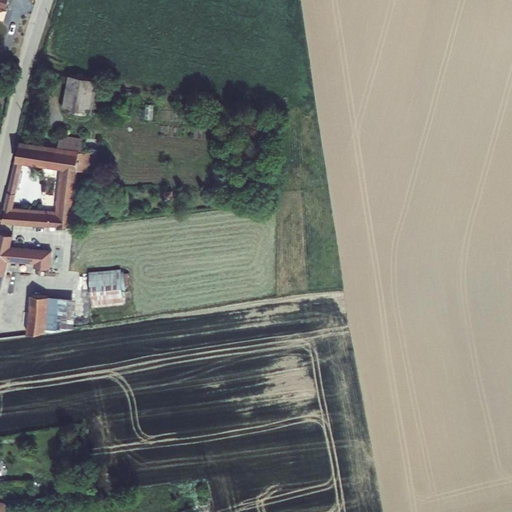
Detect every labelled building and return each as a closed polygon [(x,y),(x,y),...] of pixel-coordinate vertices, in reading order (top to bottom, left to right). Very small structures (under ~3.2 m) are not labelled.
[(68,75),(62,109),(91,114),(97,80),(68,75)] [(81,147),(82,147),(83,138),(60,134),(57,146),(20,141),(4,209),(3,208),(1,223),(50,227),(49,230),(55,230),(55,226),(72,224),(78,170),(90,171),(92,153),(80,151),(81,147)] [(0,278),(4,260),(13,261),(33,263),(33,265),(51,267),(51,263),(50,263),(51,250),(14,246),(10,246),(12,234),(12,233),(0,231),(0,278)] [(120,268),(88,272),(92,307),(123,304),(120,268)] [(46,327),(48,296),(30,294),(26,334),(45,331),(46,327)] [(48,296),(46,327),(60,328),(62,298),(48,296)] [(0,501),(0,511),(14,511),(16,510),(5,503),(0,501)]
